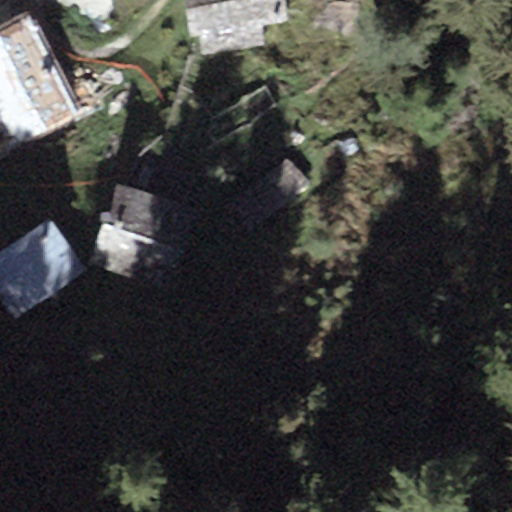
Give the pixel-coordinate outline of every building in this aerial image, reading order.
[(281,0),(189,0),(193,34),(204,31),(206,54),(264,45),(263,22),(284,18),(281,0)] [(260,87),(207,129),(216,147),(248,125),(273,111),(260,87)] [(49,137),(22,94),(0,107),(0,147),(9,162),(49,137)] [(284,160),(229,204),(249,228),(304,184),(284,160)] [(191,202),(114,177),(88,255),(165,280),(191,202)] [(80,272),(31,199),(0,219),(0,306),(9,319),(80,272)]
